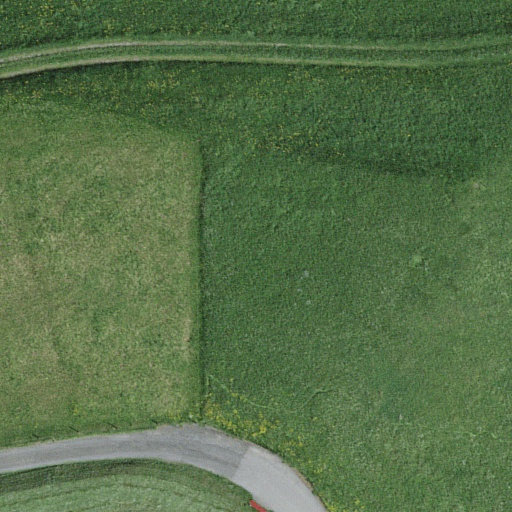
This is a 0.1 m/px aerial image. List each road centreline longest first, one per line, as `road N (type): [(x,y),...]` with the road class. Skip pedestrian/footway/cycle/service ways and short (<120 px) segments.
road 1 (track): [(0,70),(137,50),(460,57),(511,49)]
road 2 (track): [(0,466),(73,453),(197,451),(243,466),(298,511)]
